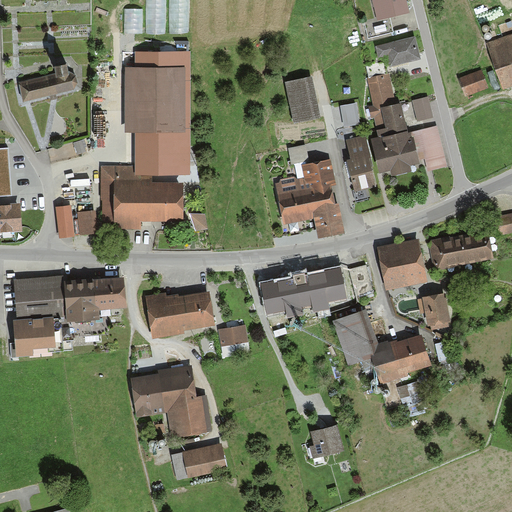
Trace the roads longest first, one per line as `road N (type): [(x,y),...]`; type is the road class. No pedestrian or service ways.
road 1 (residential): [(464,198),(354,240),(247,257)]
road 2 (residential): [(464,198),(415,0)]
road 3 (residential): [(247,257),(46,254)]
road 4 (residential): [(46,254),(45,175),(7,116),(0,81)]
road 5 (residential): [(247,257),(268,339),(299,405),(307,406)]
